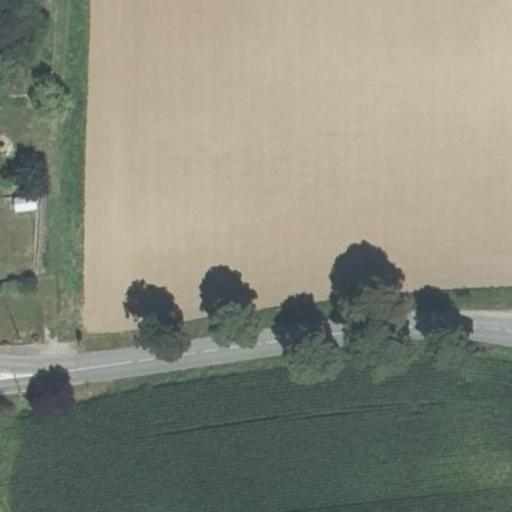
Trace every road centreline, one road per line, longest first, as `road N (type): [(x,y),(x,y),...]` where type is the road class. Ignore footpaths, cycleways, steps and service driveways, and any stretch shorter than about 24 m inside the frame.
road 1 (tertiary): [(64,371),(405,324),(511,330)]
road 2 (track): [(64,371),(54,339),(67,44)]
